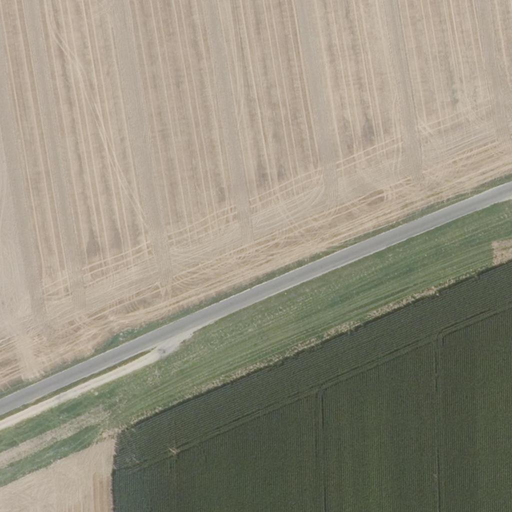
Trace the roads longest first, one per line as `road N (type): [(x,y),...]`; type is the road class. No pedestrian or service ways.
road 1 (tertiary): [(511,188),(0,406)]
road 2 (track): [(0,423),(172,347),(194,320)]
